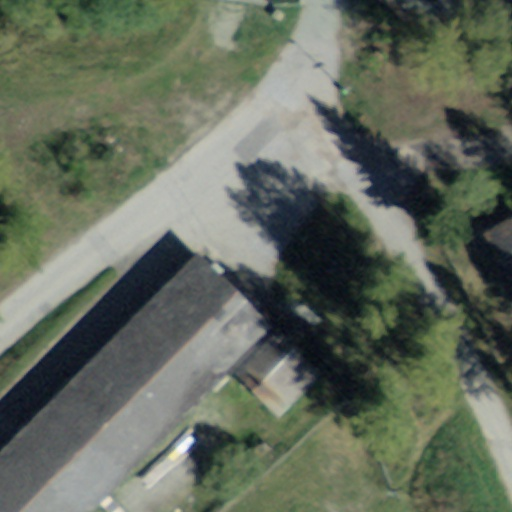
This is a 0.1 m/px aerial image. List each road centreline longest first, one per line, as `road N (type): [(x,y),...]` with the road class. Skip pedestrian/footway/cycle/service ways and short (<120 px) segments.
road 1 (unclassified): [(321,0),(312,51),(248,131),(0,332)]
road 2 (track): [(366,177),(428,155),(511,144)]
